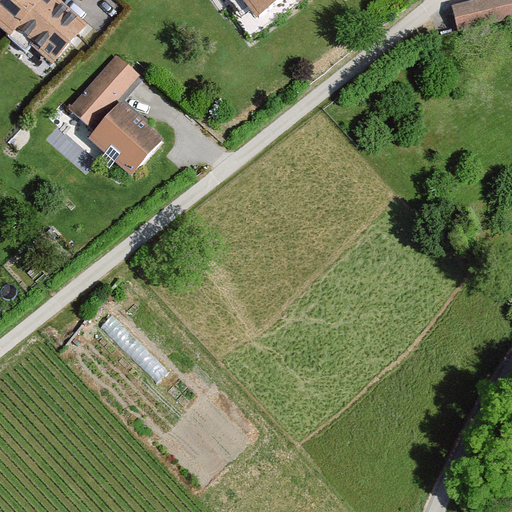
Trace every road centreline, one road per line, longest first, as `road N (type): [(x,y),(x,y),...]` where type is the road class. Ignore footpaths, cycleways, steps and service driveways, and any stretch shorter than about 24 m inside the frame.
road 1 (track): [(442,0),(0,349)]
road 2 (unclassified): [(431,511),(511,367)]
